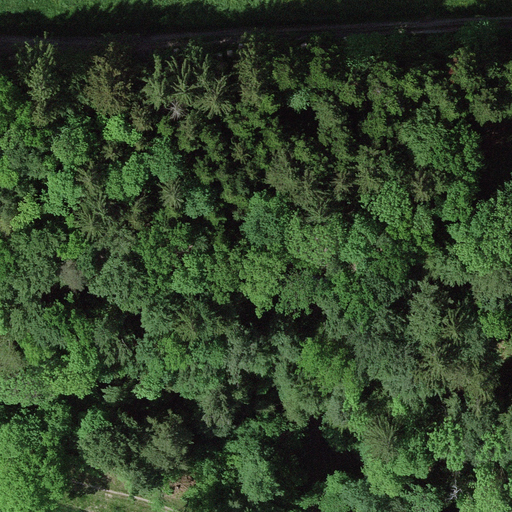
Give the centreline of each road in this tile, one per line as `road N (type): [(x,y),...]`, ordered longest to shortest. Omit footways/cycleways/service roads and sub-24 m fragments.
road 1 (track): [(511,327),(477,326),(298,256),(0,254)]
road 2 (track): [(511,23),(0,44)]
